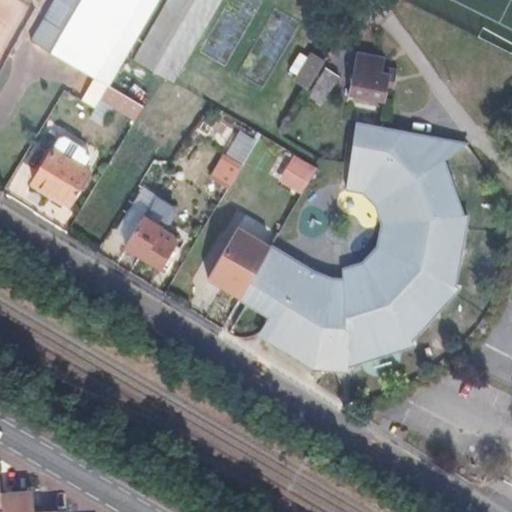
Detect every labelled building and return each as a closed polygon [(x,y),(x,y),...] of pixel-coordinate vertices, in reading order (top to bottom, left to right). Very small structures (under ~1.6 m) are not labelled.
[(176,84),(219,0),(166,0),(134,63),(176,84)] [(261,0),(227,0),(198,52),(224,67),(262,0),(261,0)] [(276,8),(236,72),(261,88),(301,23),(276,8)] [(294,84),(307,92),(324,64),(311,56),(294,84)] [(384,62),(356,56),(348,98),(384,105),(387,91),(393,92),(396,79),(381,77),(383,70),(384,62)] [(118,66),(114,64),(101,87),(105,89),(118,66)] [(397,73),(383,70),(381,77),(396,79),(397,73)] [(325,71),(309,98),(322,107),(339,79),(325,71)] [(263,324),(255,338),(309,371),(311,359),(322,361),(321,368),(342,381),(342,373),(407,352),(405,347),(452,296),(447,293),(460,223),(455,223),(436,169),(459,153),(349,132),(339,197),(356,200),(369,212),(372,255),(356,271),(336,278),(336,288),(325,287),(307,280),(265,255),(264,256),(236,305),(235,307),(263,324)] [(45,161),(71,176),(78,165),(77,159),(57,147),(51,149),(45,161)] [(71,176),(45,161),(26,192),(65,216),(83,184),(75,179),(71,176)] [(82,167),(78,165),(71,176),(75,179),(82,167)] [(277,190),(290,198),(303,177),(289,169),(277,190)] [(119,254),(156,276),(173,247),(137,225),(119,254)] [(201,286),(236,305),(264,256),(230,236),(201,286)] [(0,511),(32,511),(31,494),(0,494),(0,511)]
